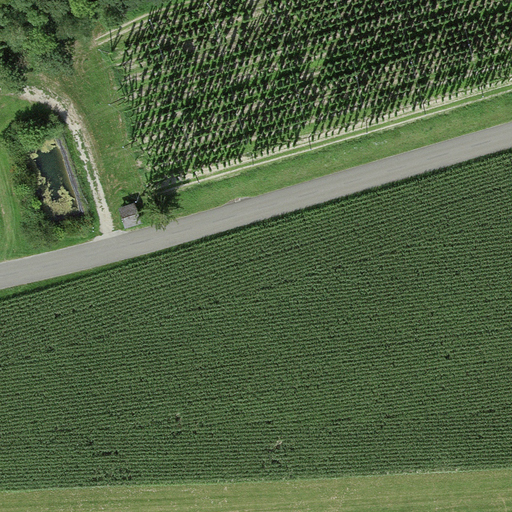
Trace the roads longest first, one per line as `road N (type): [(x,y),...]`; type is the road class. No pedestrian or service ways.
road 1 (tertiary): [(511,141),(0,282)]
road 2 (track): [(116,254),(85,152),(36,100),(0,90)]
